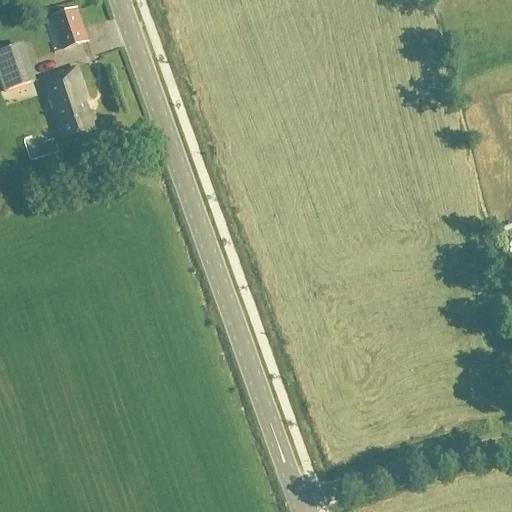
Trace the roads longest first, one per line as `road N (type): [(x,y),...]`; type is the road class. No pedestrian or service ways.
road 1 (tertiary): [(296,505),(117,0)]
road 2 (unclassified): [(296,505),(462,454),(511,450)]
